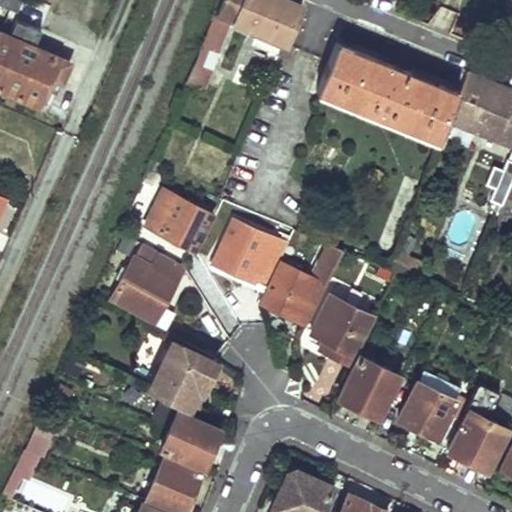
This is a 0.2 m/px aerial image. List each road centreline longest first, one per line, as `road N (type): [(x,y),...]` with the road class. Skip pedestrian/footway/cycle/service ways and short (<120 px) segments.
road 1 (residential): [(477,511),(284,423),(255,444),(226,511)]
road 2 (residential): [(328,0),(511,75)]
